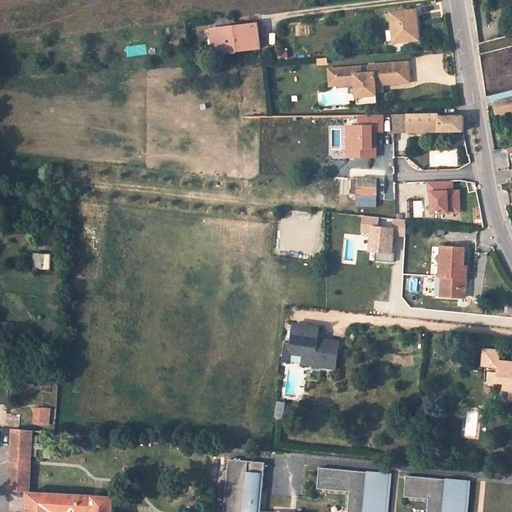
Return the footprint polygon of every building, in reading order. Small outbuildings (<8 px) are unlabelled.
[(419,40),(416,11),(392,13),(395,42),(419,40)] [(212,20),(215,54),(261,49),(258,25),(235,27),(234,17),(212,20)] [(410,62),(400,63),(400,83),(410,82),(410,62)] [(362,65),(337,66),(338,82),(356,82),(356,94),(368,94),(367,90),(376,90),(376,83),(382,83),(400,83),(400,63),(371,63),(371,72),(362,72),(362,65)] [(337,66),(330,66),(330,83),(338,82),(337,66)] [(368,94),(356,94),(357,102),(376,101),(376,90),(367,90),(368,94)] [(511,97),(511,91),(490,97),(491,102),(511,97)] [(511,110),(511,99),(496,104),(496,107),(496,114),(497,114),(511,110)] [(393,132),(463,132),(463,126),(463,117),(439,117),(439,115),(393,115),(393,132)] [(510,166),(508,149),(495,151),(498,168),(510,166)] [(377,195),(377,180),(358,179),(357,195),(377,195)] [(452,190),(451,180),(429,181),(431,212),(460,211),(459,190),(452,190)] [(378,225),(379,216),(362,215),(360,231),(369,232),(367,250),(376,251),(375,260),(391,261),(394,226),(378,225)] [(398,227),(398,235),(404,236),(405,219),(392,218),(391,226),(398,227)] [(464,267),(465,249),(442,247),(440,277),(443,277),(441,297),(466,299),(468,267),(464,267)] [(51,255),(36,254),(35,269),(50,270),(51,255)] [(337,369),(341,341),(327,339),(327,342),(319,341),(321,328),(295,324),(292,343),(306,345),(303,364),(337,369)] [(303,364),(306,345),(292,343),(287,342),(284,362),(303,364)] [(502,351),(485,349),(484,365),(487,366),(487,370),(490,370),(489,381),(499,382),(499,381),(500,378),(505,379),(506,380),(506,381),(505,389),(511,389),(510,399),(511,399),(511,363),(501,362),(502,351)] [(50,410),(35,408),(33,424),(48,426),(50,410)] [(32,431),(13,430),(10,492),(28,493),(32,431)] [(385,511),(389,475),(372,473),(372,476),(357,474),(357,472),(319,469),(317,490),(350,493),(347,511),(260,511),(265,464),(229,460),(228,472),(230,472),(226,511),(464,511),(468,482),(453,481),(453,483),(431,481),(431,479),(406,477),(404,498),(429,500),(427,511),(385,511)] [(113,511),(114,498),(28,493),(27,511),(26,511),(56,511),(70,511),(113,511)]
